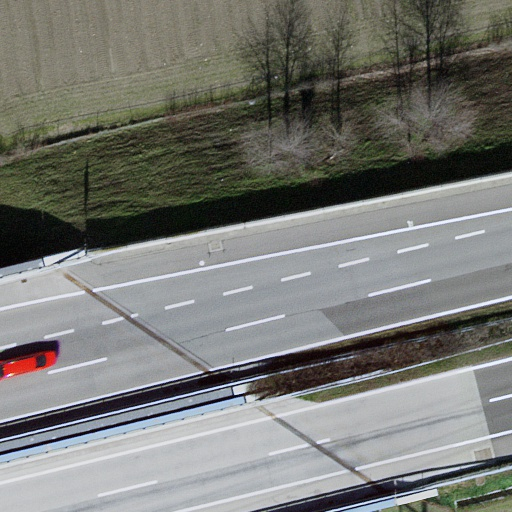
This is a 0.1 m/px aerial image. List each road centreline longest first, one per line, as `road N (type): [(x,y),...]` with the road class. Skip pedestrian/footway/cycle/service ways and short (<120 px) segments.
road 1 (motorway): [(511,256),(0,380)]
road 2 (motorway): [(31,511),(511,394)]
road 3 (track): [(252,511),(0,361)]
